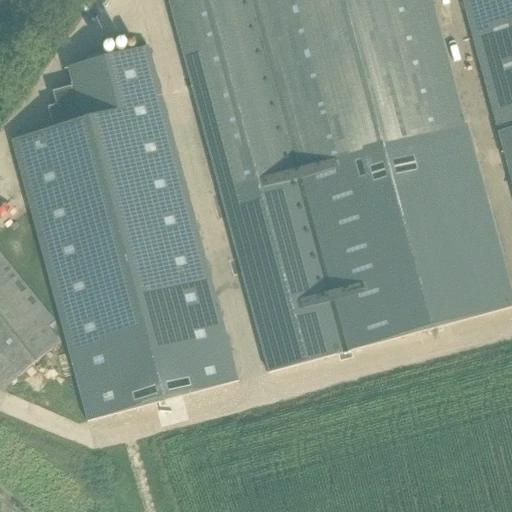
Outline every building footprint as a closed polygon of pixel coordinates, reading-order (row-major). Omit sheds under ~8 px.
[(167,0),(219,195),(357,158),(361,171),(399,161),(396,147),(464,129),(429,0),(167,0)] [(511,0),(460,0),(497,135),(511,130),(511,0)] [(52,131),(11,142),(86,423),(237,383),(147,48),(67,70),(72,88),(51,94),(55,107),(47,109),(52,131)] [(357,158),(219,195),(267,373),(511,307),(464,129),(396,147),(399,161),(361,171),(357,158)] [(511,130),(497,135),(511,190),(511,130)] [(0,387),(2,390),(59,345),(47,330),(54,324),(0,257),(0,387)]
